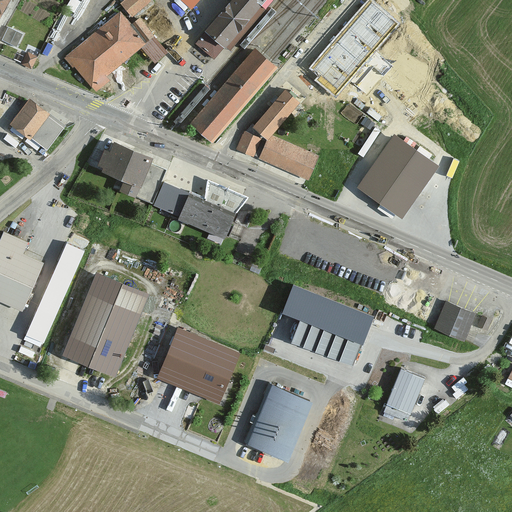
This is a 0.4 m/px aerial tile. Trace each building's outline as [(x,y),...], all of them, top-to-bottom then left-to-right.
[(0,0),(0,18),(10,0),(0,0)] [(125,0),(120,4),(131,16),(149,0),(125,0)] [(180,0),(191,9),(199,0),(180,0)] [(195,42),(214,59),(262,2),(258,0),(226,0),(203,28),(205,30),(195,42)] [(370,0),(369,0),(312,68),(320,76),(316,80),(337,97),(399,24),(370,0)] [(119,10),(65,55),(91,87),(145,41),(119,10)] [(19,44),(24,32),(9,26),(4,38),(19,44)] [(255,48),(190,123),(213,143),(278,68),(270,61),(262,54),(255,48)] [(27,51),(21,63),(32,69),(38,57),(27,51)] [(373,69),(360,83),(369,92),(382,77),(373,69)] [(286,91),(253,127),(266,139),(299,103),(286,91)] [(48,114),(27,97),(9,119),(30,136),(31,134),(48,114)] [(64,127),(48,114),(31,134),(47,147),(64,127)] [(365,116),(360,124),(369,130),(374,122),(365,116)] [(394,131),(355,184),(400,217),(440,164),(394,131)] [(244,132),(237,151),(253,157),(261,139),(244,132)] [(271,135),(261,159),(308,179),(318,155),(271,135)] [(150,159),(152,155),(108,136),(95,165),(123,178),(118,189),(134,196),(150,159)] [(169,168),(150,159),(134,196),(153,205),(164,180),(169,168)] [(207,177),(205,198),(235,211),(247,195),(207,177)] [(175,214),(186,190),(164,180),(153,205),(175,214)] [(186,190),(175,214),(224,235),(235,211),(205,198),(186,190)] [(2,234),(0,239),(0,298),(21,308),(41,263),(21,254),(26,244),(2,234)] [(82,251),(65,243),(26,331),(43,339),(82,251)] [(149,291),(96,268),(62,346),(115,369),(149,291)] [(293,281),(282,309),(301,317),(291,341),(352,365),(373,312),(293,281)] [(474,311),(444,300),(435,323),(465,335),(474,311)] [(492,318),(482,313),(477,325),(487,329),(492,318)] [(237,350),(173,324),(152,375),(216,400),(237,350)] [(424,377),(398,366),(382,406),(408,416),(424,377)] [(466,377),(453,382),(457,394),(470,389),(466,377)] [(309,398),(269,381),(244,440),(284,456),(309,398)]
